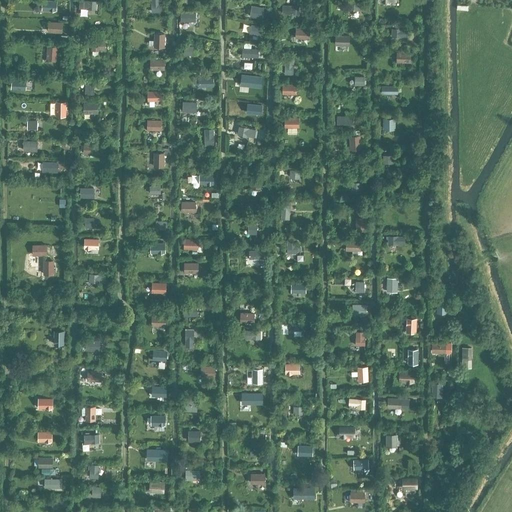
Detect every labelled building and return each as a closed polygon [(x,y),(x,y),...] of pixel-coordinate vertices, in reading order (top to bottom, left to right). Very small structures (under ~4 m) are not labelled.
[(43,9),(56,10),(57,1),(43,0),(43,9)] [(79,8),(97,8),(97,0),(79,0),(79,8)] [(151,0),(152,2),(151,2),(152,12),(161,12),(160,3),(162,3),(162,0),(151,0)] [(349,10),(366,11),(366,2),(349,1),(349,10)] [(251,16),(262,18),(264,8),(253,5),(251,16)] [(299,5),(283,5),(283,13),(299,14),(299,5)] [(181,21),(195,21),(196,12),(182,12),(181,21)] [(48,32),(62,32),(63,22),(48,21),(48,32)] [(250,34),(261,36),(263,27),(252,24),(250,34)] [(296,38),(310,39),(310,28),(296,28),(296,38)] [(409,29),(392,28),(391,36),(409,37),(409,29)] [(155,33),(154,47),(165,47),(165,33),(155,33)] [(335,44),(349,45),(350,35),(335,34),(335,44)] [(92,41),(92,51),(105,50),(105,41),(92,41)] [(48,46),(47,60),(57,60),(58,47),(48,46)] [(185,46),(185,54),(193,55),(193,46),(185,46)] [(242,56),(259,57),(259,49),(243,48),(242,56)] [(397,62),(412,62),(412,52),(397,52),(397,62)] [(285,74),(294,75),(295,57),(286,57),(285,74)] [(150,69),(164,69),(164,59),(150,59),(150,69)] [(261,87),(262,77),(242,75),(241,83),(249,84),(249,85),(261,87)] [(213,86),(213,77),(199,77),(199,86),(213,86)] [(12,79),(12,88),(26,89),(26,80),(12,79)] [(94,84),(86,84),(86,94),(94,94),(94,84)] [(297,84),(283,84),(283,93),(296,93),(297,84)] [(382,94),(398,94),(398,85),(382,85),(382,94)] [(148,101),(162,100),(161,91),(148,91),(148,101)] [(197,101),(183,101),(183,111),(197,111),(197,101)] [(66,102),(57,102),(57,116),(66,116),(66,102)] [(98,113),(98,102),(84,103),(84,113),(98,113)] [(261,114),(262,105),(248,103),(247,113),(261,114)] [(354,115),(353,115),(353,111),(346,111),(346,115),(338,115),(338,124),(354,124),(354,115)] [(299,127),(299,118),(285,117),(285,127),(299,127)] [(396,129),(396,118),(384,118),(384,129),(396,129)] [(38,120),(28,119),(27,129),(38,129),(38,120)] [(147,120),(146,129),(162,130),(162,121),(147,120)] [(239,126),(238,134),(240,134),(247,136),(254,137),(256,129),(239,126)] [(205,129),(205,135),(205,146),(213,146),(213,140),(215,140),(214,129),(205,129)] [(350,135),(350,149),(361,149),(361,135),(350,135)] [(23,151),(38,151),(38,140),(24,140),(23,151)] [(84,153),(98,153),(98,143),(84,143),(84,153)] [(164,167),(164,153),(154,153),(154,167),(164,167)] [(42,171),(58,172),(58,162),(43,161),(42,171)] [(300,178),(301,170),(290,169),(290,177),(300,178)] [(200,174),(200,183),(214,184),(214,174),(200,174)] [(251,189),(261,190),(262,181),(252,180),(251,189)] [(361,192),(361,182),(352,182),(352,192),(361,192)] [(150,194),(161,193),(161,185),(150,185),(150,194)] [(95,197),(95,187),(81,187),(81,197),(95,197)] [(181,212),(195,212),(195,201),(181,201),(181,212)] [(283,201),(282,217),(290,218),(290,201),(283,201)] [(356,216),(356,231),(367,231),(367,216),(356,216)] [(86,227),(94,227),(94,217),(86,217),(86,227)] [(156,229),(168,229),(168,220),(156,220),(156,229)] [(257,234),(257,224),(249,223),(248,233),(257,234)] [(403,235),(388,235),(388,244),(403,244),(403,235)] [(85,239),(85,248),(98,248),(99,239),(85,239)] [(185,239),(184,248),(198,249),(198,239),(185,239)] [(287,239),(288,244),(288,253),(298,253),(297,239),(287,239)] [(346,250),(361,250),(361,240),(346,240),(346,250)] [(151,252),(165,252),(165,243),(151,243),(151,252)] [(32,256),(47,256),(47,244),(32,244),(32,256)] [(250,259),(265,259),(265,250),(250,250),(250,259)] [(44,260),(43,275),(54,275),(54,260),(44,260)] [(185,273),(199,273),(199,262),(184,263),(185,273)] [(89,282),(106,283),(106,275),(90,274),(89,282)] [(397,291),(397,278),(388,278),(388,291),(397,291)] [(356,281),(356,291),(364,292),(365,281),(356,281)] [(166,292),(166,283),(153,282),(152,292),(166,292)] [(306,283),(292,283),(292,292),(306,292),(306,283)] [(437,313),(447,313),(448,300),(437,300),(437,313)] [(353,313),(367,313),(367,304),(353,304),(353,313)] [(184,317),(198,316),(197,305),(183,306),(184,317)] [(241,322),(255,323),(255,313),(241,313),(241,322)] [(166,326),(166,315),(152,315),(152,326),(166,326)] [(416,332),(416,319),(407,318),(407,331),(416,332)] [(289,322),(289,330),(305,330),(305,321),(295,321),(289,321),(289,322)] [(185,330),(185,346),(194,346),(194,330),(185,330)] [(244,330),(244,338),(251,338),(261,339),(261,330),(260,330),(251,330),(244,330)] [(54,344),(64,344),(64,331),(55,331),(54,344)] [(356,346),(366,346),(366,331),(357,331),(356,346)] [(86,350),(101,350),(101,340),(86,340),(86,350)] [(432,351),(451,352),(451,343),(433,342),(432,351)] [(462,368),(472,368),(472,347),(462,347),(462,368)] [(418,349),(408,349),(408,363),(418,363),(418,349)] [(153,359),(166,360),(167,351),(153,350),(153,359)] [(286,373),(299,373),(299,364),(286,364),(286,373)] [(201,376),(215,377),(215,366),(201,366),(201,376)] [(359,380),(368,380),(367,367),(358,367),(359,380)] [(262,369),(253,369),(253,382),(262,382),(262,369)] [(87,381),(102,381),(102,371),(87,371),(87,381)] [(414,372),(400,372),(400,381),(413,381),(414,372)] [(433,383),(432,397),(441,397),(442,383),(433,383)] [(152,395),(166,396),(166,387),(153,386),(152,395)] [(262,393),(242,393),(242,402),(250,402),(250,403),(262,403),(262,393)] [(39,407),(53,408),(53,399),(39,398),(39,407)] [(366,398),(350,398),(350,404),(357,404),(357,408),(366,408),(366,398)] [(403,398),(388,398),(388,408),(402,408),(403,398)] [(198,401),(184,401),(184,411),(198,411),(198,401)] [(304,414),(304,405),(294,406),(294,415),(304,414)] [(86,406),(86,421),(96,421),(96,406),(86,406)] [(165,416),(151,416),(152,425),(165,425),(165,416)] [(354,436),(354,427),(340,427),(340,436),(354,436)] [(189,442),(200,442),(200,431),(189,431),(189,442)] [(39,441),(52,441),(52,432),(39,432),(39,441)] [(84,443),(100,443),(100,434),(84,435),(84,443)] [(387,434),(387,446),(398,446),(398,434),(387,434)] [(251,448),(250,456),(260,456),(261,448),(261,442),(251,442),(251,447),(251,448)] [(298,454),(312,455),(312,446),(299,445),(298,454)] [(167,460),(168,450),(148,449),(147,458),(155,458),(155,460),(167,460)] [(54,467),(54,457),(39,457),(39,467),(54,467)] [(354,459),(354,468),(368,468),(368,459),(354,459)] [(98,478),(99,464),(89,464),(89,470),(91,470),(90,478),(98,478)] [(186,480),(200,480),(200,470),(186,470),(186,480)] [(252,483),(265,483),(265,473),(252,473),(252,483)] [(403,488),(418,488),(418,478),(403,478),(403,488)] [(45,488),(60,488),(60,479),(45,479),(45,488)] [(163,491),(164,482),(151,482),(150,491),(163,491)] [(101,497),(101,486),(93,486),(92,496),(101,497)] [(302,498),(314,498),(314,488),(294,488),(294,496),(302,496),(302,498)] [(351,500),(365,501),(365,490),(351,490),(351,500)] [(52,511),(68,511),(68,501),(52,501),(52,511)]
